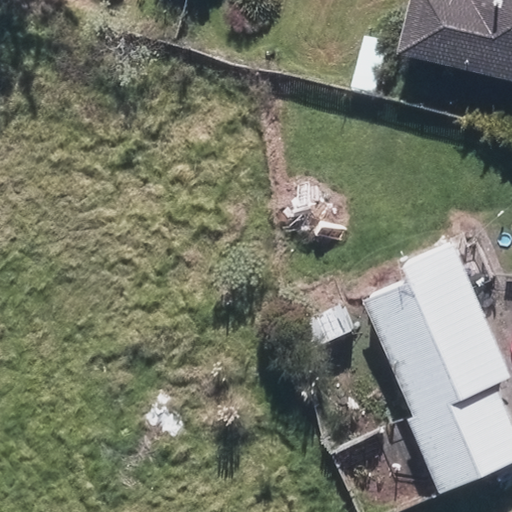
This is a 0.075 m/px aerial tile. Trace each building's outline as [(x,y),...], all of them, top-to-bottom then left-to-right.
[(511,0),(427,0),(413,60),(511,82),(511,0)] [(354,93),(383,99),(395,48),(367,40),(354,93)] [(416,424),(450,497),(511,468),(511,407),(504,390),(511,385),(511,359),(462,248),(417,270),(422,283),(372,306),(425,421),(416,424)] [(303,327),(315,354),(360,334),(347,307),(303,327)] [(511,511),(511,475),(465,496),(472,511),(511,511)]
